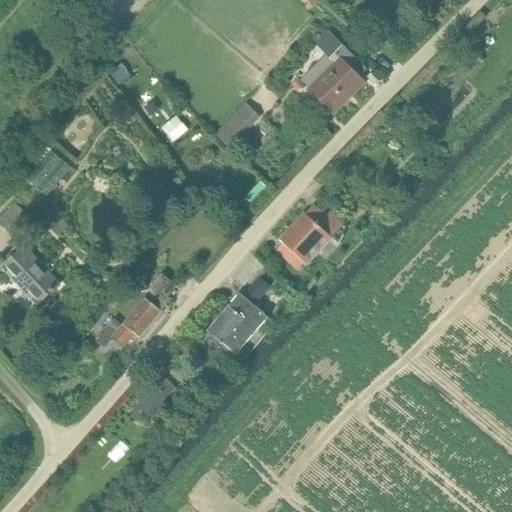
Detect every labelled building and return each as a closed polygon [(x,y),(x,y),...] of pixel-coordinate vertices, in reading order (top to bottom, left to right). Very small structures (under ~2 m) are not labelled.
[(333,54),(341,46),(329,33),(320,42),(333,54)] [(334,114),(364,82),(358,77),(366,69),(341,46),(333,54),(339,60),(310,91),(334,114)] [(467,73),(480,59),(472,51),(458,64),(467,73)] [(122,68),(111,76),(119,87),(130,79),(122,68)] [(291,118),(297,107),(285,100),(279,111),(291,118)] [(172,102),(168,105),(173,111),(177,108),(172,102)] [(152,115),(159,110),(155,105),(150,104),(146,108),(152,115)] [(259,117),(246,104),(216,136),(228,148),(259,117)] [(0,220),(13,234),(31,218),(18,203),(0,219),(0,220)] [(340,229),(328,218),(314,205),(293,227),(292,227),(280,240),(283,244),(277,250),(300,272),(340,229)] [(60,285),(24,246),(2,267),(15,281),(17,279),(39,302),(37,304),(38,305),(60,285)] [(156,297),(151,304),(144,299),(128,318),(123,324),(116,320),(98,342),(106,348),(114,338),(124,347),(135,334),(139,337),(171,299),(168,297),(177,286),(162,274),(148,291),(156,297)] [(236,354),(268,317),(240,294),(208,331),(236,354)] [(151,376),(134,393),(141,401),(131,411),(137,418),(143,412),(148,417),(176,388),(165,377),(158,384),(151,376)]
